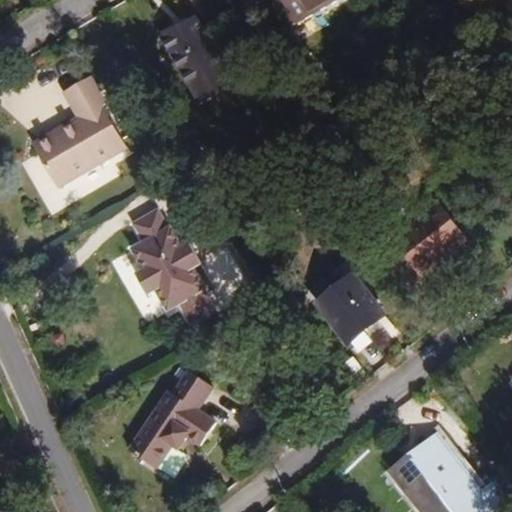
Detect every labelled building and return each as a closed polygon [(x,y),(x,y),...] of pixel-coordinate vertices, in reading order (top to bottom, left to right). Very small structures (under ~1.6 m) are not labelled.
[(233,0),(239,9),(257,0),(233,0)] [(281,0),(296,24),(338,0),(356,0),(357,0),(281,0)] [(226,69),(196,17),(161,38),(192,89),(226,69)] [(235,84),(226,69),(192,89),(200,105),(235,84)] [(430,76),(402,97),(415,115),(443,94),(430,76)] [(104,106),(105,106),(108,104),(91,77),(65,93),(79,119),(32,145),(59,189),(129,149),(104,106)] [(511,127),(493,107),(477,121),(497,143),(511,129),(511,127)] [(310,125),(319,139),(337,126),(328,113),(310,125)] [(342,129),(327,139),(344,159),(357,148),(342,129)] [(295,142),(301,151),(306,147),(301,138),(295,142)] [(447,250),(450,254),(468,240),(440,202),(392,241),(421,278),(440,263),(436,259),(447,250)] [(133,251),(144,270),(157,293),(168,312),(181,305),(191,324),(216,310),(205,291),(207,289),(195,268),(201,265),(190,245),(183,248),(171,228),(169,229),(159,210),(134,225),(145,244),(133,251)] [(225,220),(238,236),(250,226),(238,211),(225,220)] [(440,263),(450,254),(447,250),(436,259),(440,263)] [(157,293),(144,270),(136,274),(149,298),(157,293)] [(349,346),(372,328),(387,316),(355,276),(340,287),(317,305),(349,346)] [(190,372),(175,395),(170,392),(130,451),(158,470),(173,446),(180,451),(188,440),(203,449),(219,424),(199,412),(216,387),(190,372)] [(478,497),(484,492),(442,439),(436,443),(478,497)] [(478,497),(436,443),(396,474),(427,511),(483,511),(505,495),(496,483),(484,492),(478,497)]
